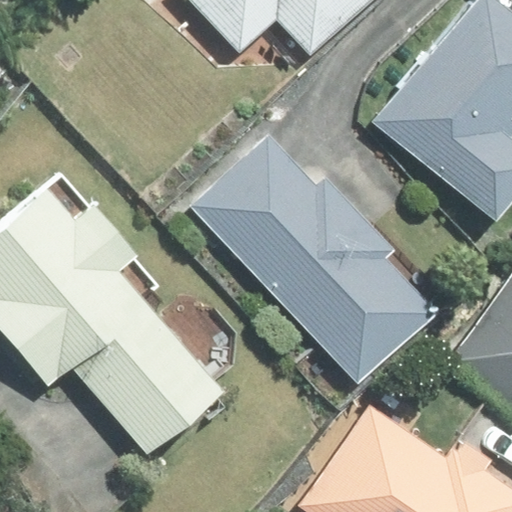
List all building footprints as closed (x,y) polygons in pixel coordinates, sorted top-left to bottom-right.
[(177,0),(232,62),(271,27),(305,66),(380,0),(177,0)] [(503,136),(511,124),(511,40),(475,10),(370,137),(487,233),(511,203),(511,163),(500,154),(510,142),(503,136)] [(259,145),(184,216),(350,394),(426,323),(376,271),(384,264),(317,192),(309,199),(259,145)] [(40,202),(0,235),(0,354),(39,400),(64,380),(144,473),(218,412),(111,283),(125,273),(79,217),(65,230),(40,202)] [(511,280),(449,366),(511,412),(511,280)] [(295,510),(297,511),(511,511),(511,503),(479,479),(483,473),(454,453),(444,468),(366,410),(295,510)]
